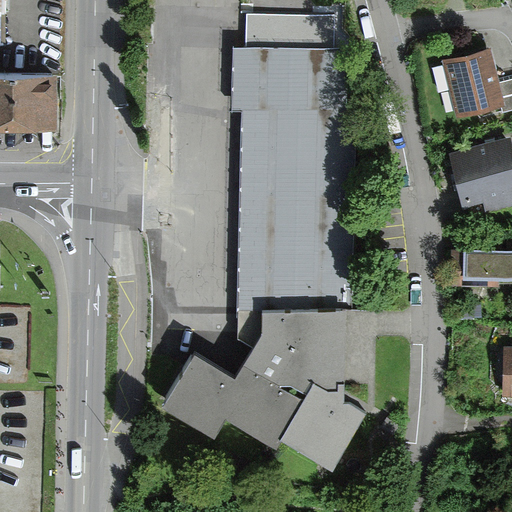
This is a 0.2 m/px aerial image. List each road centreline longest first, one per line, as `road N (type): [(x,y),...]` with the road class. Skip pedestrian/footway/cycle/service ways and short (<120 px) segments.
road 1 (residential): [(417,511),(437,316),(423,172),(382,0)]
road 2 (primary): [(89,186),(82,511)]
road 3 (primary): [(92,0),(89,186)]
